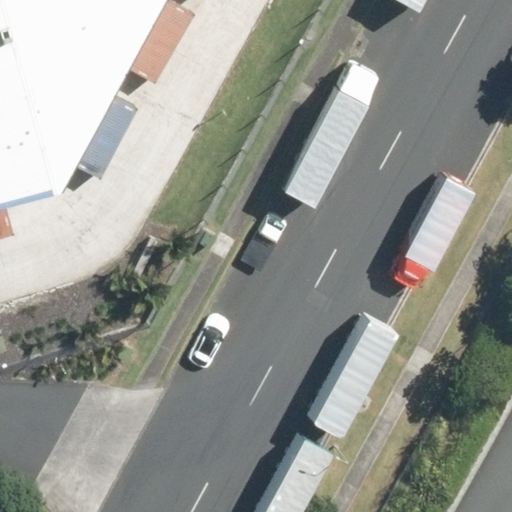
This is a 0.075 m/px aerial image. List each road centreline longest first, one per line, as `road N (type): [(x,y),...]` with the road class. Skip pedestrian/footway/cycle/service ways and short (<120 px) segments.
road 1 (residential): [(198,511),(479,0)]
road 2 (unknown): [(433,511),(487,405),(511,385)]
